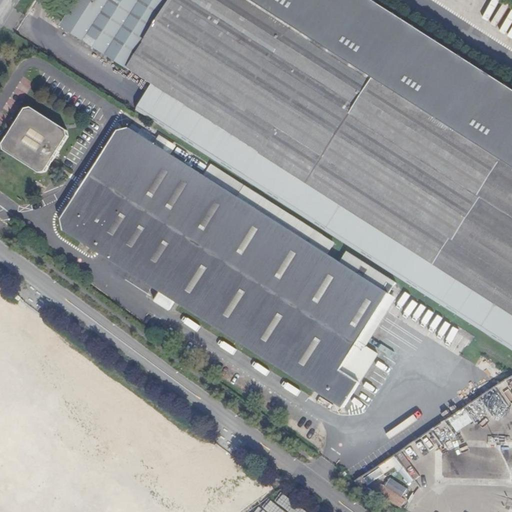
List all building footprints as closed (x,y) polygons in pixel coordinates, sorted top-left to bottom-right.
[(81,0),(63,29),(151,85),(163,92),(219,127),(325,194),(421,254),(511,315),(511,170),(246,0),(81,0)] [(511,87),(375,0),(246,0),(511,170),(511,87)] [(323,232),(511,351),(511,315),(421,254),(325,194),(219,127),(163,92),(151,85),(142,99),(134,110),(323,232)] [(50,170),(69,140),(68,130),(36,109),(25,110),(4,143),(6,152),(37,173),(50,170)] [(161,274),(152,288),(341,408),(359,381),(341,370),(389,296),(131,131),(117,132),(61,219),(64,232),(96,252),(104,238),(161,274)] [(104,238),(96,252),(152,288),(161,274),(104,238)] [(511,443),(439,442),(438,479),(511,481),(511,478),(511,447),(511,448),(511,443)] [(397,459),(362,476),(367,486),(403,469),(397,459)] [(224,489),(225,490),(212,509),(216,511),(223,511),(234,495),(244,501),(256,483),(237,470),(224,489)] [(400,506),(409,489),(387,477),(378,494),(400,506)] [(305,511),(279,492),(273,499),(266,499),(256,511),(305,511)]
